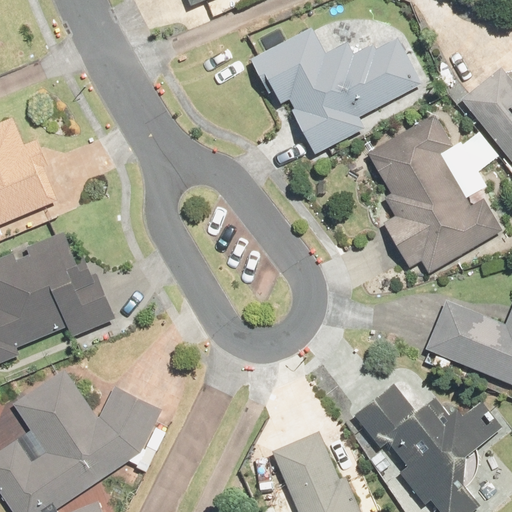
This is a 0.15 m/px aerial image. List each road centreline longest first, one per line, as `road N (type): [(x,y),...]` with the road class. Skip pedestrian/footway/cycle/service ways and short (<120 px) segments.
road 1 (residential): [(163,156),(230,176),(307,275),(315,309),(294,338),(232,341),(161,228),(156,198)]
road 2 (residential): [(83,0),(163,156)]
